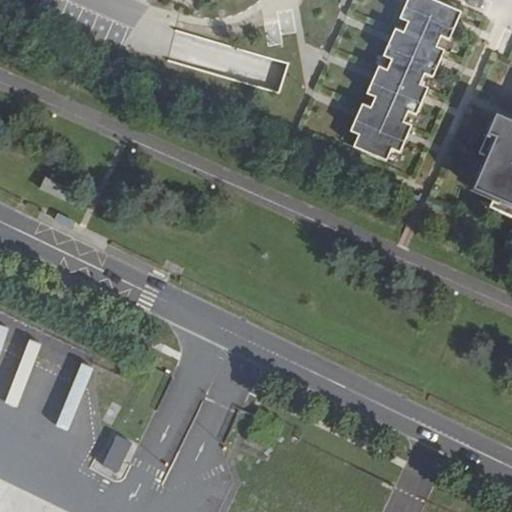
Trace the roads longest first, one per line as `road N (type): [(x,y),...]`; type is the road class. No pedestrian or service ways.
road 1 (tertiary): [(511,471),(0,221)]
road 2 (unknown): [(141,17),(158,34),(277,82)]
